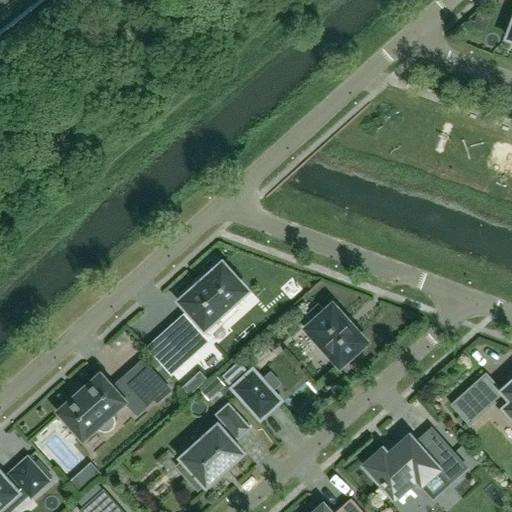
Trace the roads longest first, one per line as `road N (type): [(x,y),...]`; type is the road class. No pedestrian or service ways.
road 1 (residential): [(239,511),(436,335),(463,296)]
road 2 (residential): [(0,402),(229,196)]
road 3 (residential): [(463,296),(273,226),(229,196)]
road 4 (residential): [(229,196),(418,29)]
